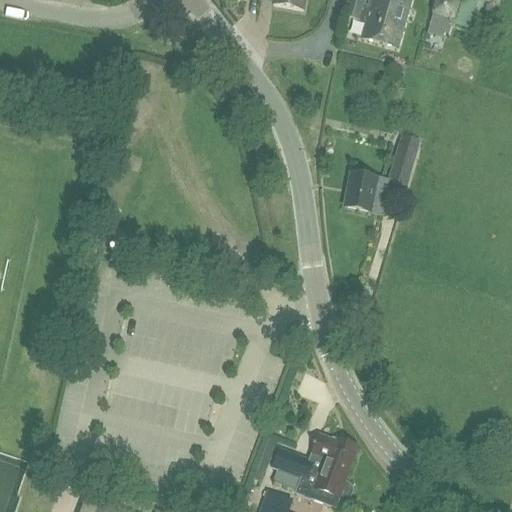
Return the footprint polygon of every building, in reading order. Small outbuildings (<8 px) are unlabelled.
[(304,0),(273,0),(273,6),(303,11),(304,0)] [(372,0),(370,8),(363,6),(364,0),(348,0),(343,18),(365,24),(361,40),(396,50),(410,0),(372,0)] [(443,40),(448,25),(473,32),(481,5),(464,0),(437,0),(427,35),(443,40)] [(405,189),(416,151),(419,142),(402,137),(399,146),(388,184),(405,189)] [(350,175),(343,209),(370,215),(370,214),(382,217),(388,184),(376,181),(350,175)] [(104,263),(106,283),(121,281),(118,261),(104,263)] [(335,510),(338,501),(342,502),(346,502),(349,500),(352,492),(351,489),(348,486),(344,484),(347,477),(357,449),(332,439),(331,441),(319,436),(311,457),(314,458),(312,463),(279,451),(272,470),(277,472),(273,484),(295,493),(294,495),(335,510)] [(73,494),(86,499),(93,481),(80,476),(73,494)] [(287,511),(292,502),(271,494),(263,511),(287,511)] [(119,511),(86,499),(80,511),(154,511),(155,511),(154,511),(119,511)]
